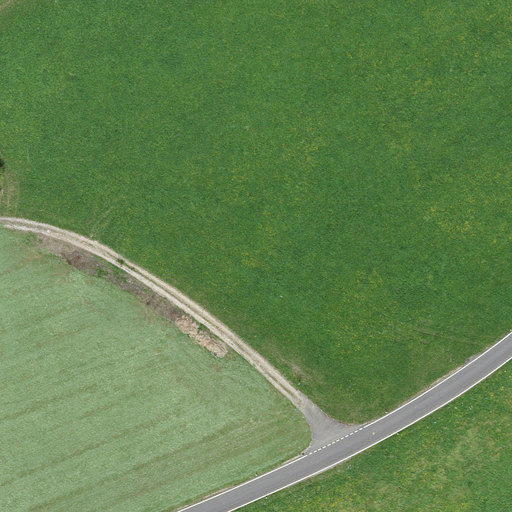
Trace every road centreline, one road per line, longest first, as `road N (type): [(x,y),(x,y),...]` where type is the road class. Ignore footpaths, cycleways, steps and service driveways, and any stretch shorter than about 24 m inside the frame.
road 1 (track): [(338,452),(300,400),(204,317),(129,267),(47,232),(0,223)]
road 2 (tertiary): [(202,511),(392,425),(511,345)]
